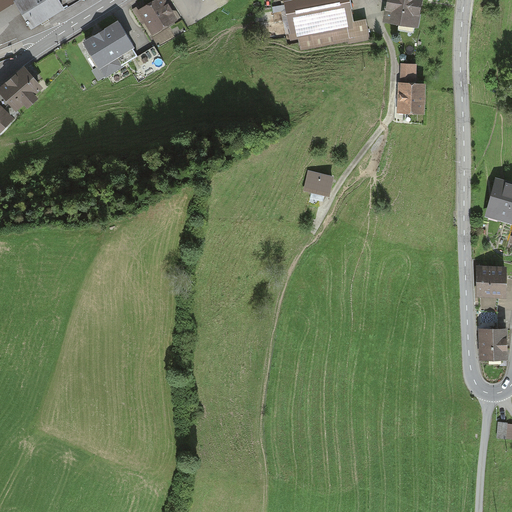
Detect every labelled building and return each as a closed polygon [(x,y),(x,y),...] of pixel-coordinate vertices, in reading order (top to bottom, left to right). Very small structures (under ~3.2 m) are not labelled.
[(60,7),(55,0),(20,0),(17,2),(31,25),(48,14),(60,7)] [(176,20),(163,0),(155,0),(137,12),(152,35),(176,20)] [(351,0),(283,0),(292,40),(299,39),(301,51),(347,41),(348,44),(370,40),(371,39),(366,16),(355,18),(351,0)] [(420,0),(389,0),(386,20),(416,25),(420,0)] [(9,10),(0,15),(0,30),(16,21),(9,10)] [(118,23),(83,43),(102,75),(120,65),(115,57),(132,47),(118,23)] [(415,66),(402,65),(400,111),(422,112),(423,86),(414,85),(415,66)] [(24,68),(0,89),(0,92),(15,110),(24,102),(28,107),(36,100),(32,95),(41,87),(24,68)] [(0,131),(11,119),(0,108),(0,131)] [(333,178),(308,172),(304,190),(329,196),(333,178)] [(511,185),(496,181),(487,215),(511,221),(511,185)] [(504,270),(478,269),(478,295),(503,295),(504,270)] [(505,331),(481,332),(481,358),(506,358),(505,331)] [(511,439),(511,423),(498,423),(498,439),(511,439)]
